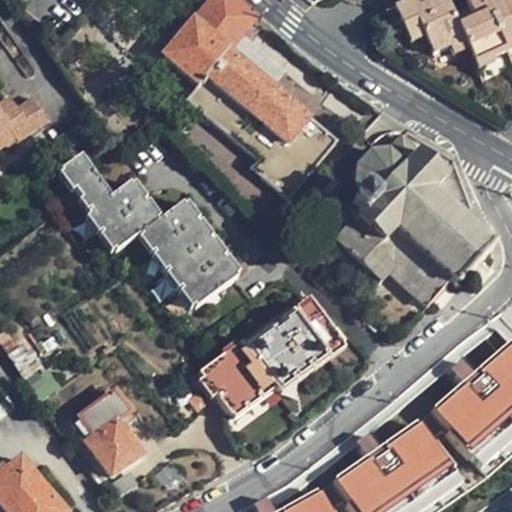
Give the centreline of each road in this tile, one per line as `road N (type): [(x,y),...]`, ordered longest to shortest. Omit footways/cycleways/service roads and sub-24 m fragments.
road 1 (residential): [(492,157),(478,188),(509,251),(503,283),(272,474),(214,511)]
road 2 (unknown): [(396,371),(168,156)]
road 3 (tertiary): [(258,0),(347,68),(492,157)]
